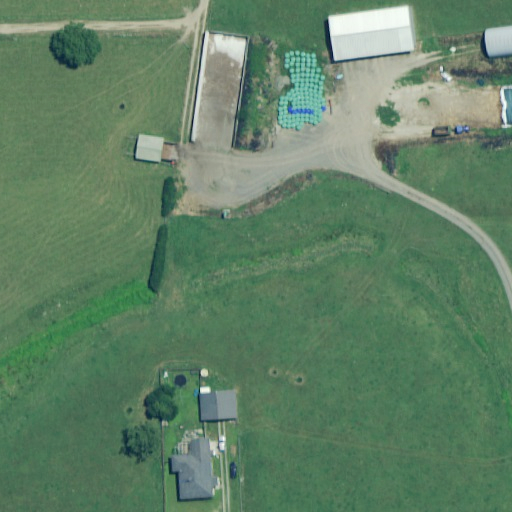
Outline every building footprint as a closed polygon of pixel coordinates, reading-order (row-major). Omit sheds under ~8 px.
[(416,52),(411,9),(332,19),(338,62),(416,52)] [(511,56),(511,27),(488,31),(491,59),(511,56)] [(176,141),(151,138),(148,162),(173,165),(176,141)] [(210,394),(210,389),(202,389),(204,422),(239,420),(237,392),(210,394)] [(194,447),(178,448),(179,463),(174,463),(175,474),(180,474),(182,501),(216,499),(212,441),(193,442),(194,447)]
